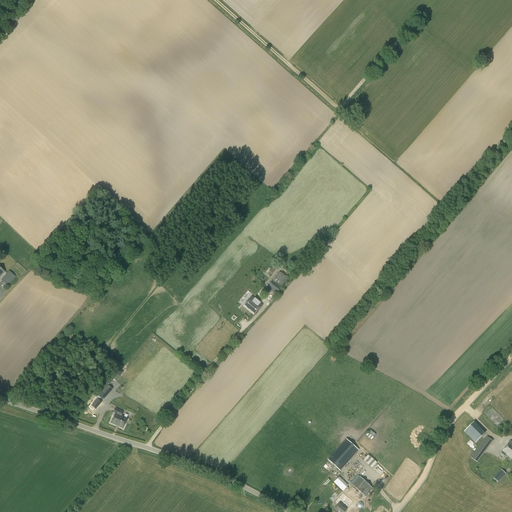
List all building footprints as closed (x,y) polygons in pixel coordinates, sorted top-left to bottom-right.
[(273,266),(267,274),(271,277),(276,269),(273,266)] [(1,280),(2,281),(0,283),(0,286),(3,289),(6,285),(8,286),(16,277),(9,271),(1,280)] [(268,288),(276,294),(288,278),(279,272),(268,288)] [(245,305),(255,313),(262,305),(252,296),(245,305)] [(112,389),(108,385),(102,392),(106,396),(112,389)] [(101,402),(96,397),(90,404),(96,410),(101,402)] [(111,423),(123,428),(127,419),(121,417),(123,412),(115,409),(113,412),(115,413),(111,423)] [(464,432),(475,443),(485,433),(474,421),(464,432)] [(369,430),(365,435),(370,439),(375,434),(369,430)] [(471,458),(477,462),(493,441),(487,436),(471,458)] [(357,449),(347,439),(329,459),(338,468),(346,458),(348,459),(357,449)] [(511,442),(510,441),(500,455),(504,458),(506,455),(511,459),(511,442)] [(371,468),(376,462),(367,454),(362,460),(371,468)] [(501,470),(500,472),(494,478),(499,483),(506,474),(501,470)] [(342,491),(347,485),(338,476),(332,482),(342,491)] [(365,497),(372,489),(360,476),(352,484),(365,497)] [(344,511),(346,510),(353,502),(343,493),(335,502),(335,503),(334,504),(337,506),(335,508),(338,511),(344,511)]
